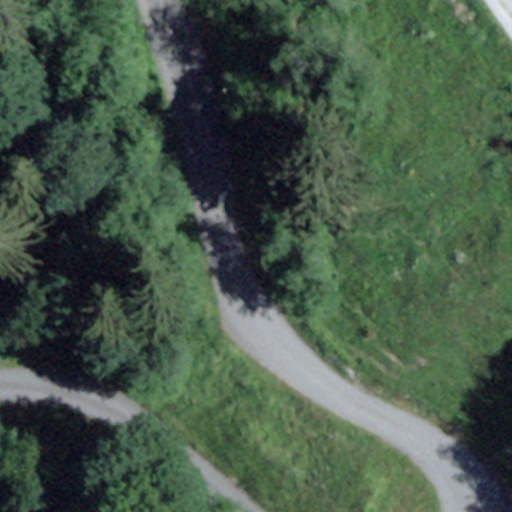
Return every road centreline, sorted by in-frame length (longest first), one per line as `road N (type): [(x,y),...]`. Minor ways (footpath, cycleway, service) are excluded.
road 1 (track): [(474,511),(435,452),(305,375),(261,328),(159,0)]
road 2 (track): [(0,383),(97,400),(234,511)]
